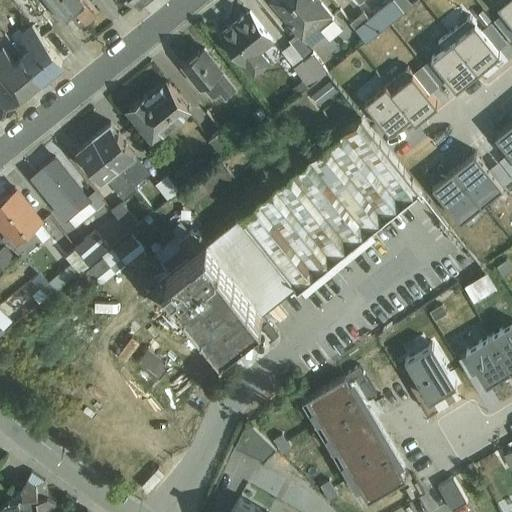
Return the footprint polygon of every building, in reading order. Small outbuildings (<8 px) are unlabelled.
[(86,23),(67,0),(47,0),(45,2),(57,17),(61,14),(65,19),(70,15),(80,28),(86,23)] [(67,0),(86,23),(97,15),(84,0),(67,0)] [(291,43),(319,78),(325,73),(328,71),(302,39),(305,37),(311,45),(325,34),(330,39),(343,29),(319,0),(272,0),(298,32),(289,40),(291,43)] [(404,10),(395,0),(390,0),(369,17),(364,10),(350,21),(366,41),(404,10)] [(395,0),(404,10),(413,2),(411,0),(395,0)] [(493,51),(511,37),(511,0),(487,0),(494,9),(474,22),(493,51)] [(250,11),(222,33),(255,75),(271,63),(262,51),(274,41),(250,11)] [(416,47),(446,90),(495,56),(464,13),(416,47)] [(70,15),(65,19),(75,31),(80,28),(70,15)] [(21,54),(42,80),(64,63),(32,23),(19,33),(30,47),(21,54)] [(319,78),(291,43),(282,50),(294,66),(293,67),(309,86),(319,78)] [(0,48),(0,73),(21,98),(42,80),(21,54),(14,59),(3,46),(0,48)] [(204,48),(185,63),(212,98),(221,91),(226,98),(236,90),(204,48)] [(429,96),(438,89),(414,60),(406,66),(429,96)] [(400,64),(357,98),(388,137),(431,103),(400,64)] [(21,98),(0,73),(0,112),(2,113),(21,98)] [(146,94),(129,108),(154,140),(192,110),(168,81),(149,97),(146,94)] [(362,115),(239,212),(241,215),(208,242),(198,232),(192,230),(190,232),(181,221),(174,228),(179,234),(156,254),(169,270),(158,278),(215,350),(246,325),(250,330),(267,316),(263,311),(297,284),(305,295),(376,239),(367,227),(418,186),(409,174),(399,161),(362,115)] [(511,120),(495,134),(510,151),(499,160),(511,177),(511,120)] [(222,129),(236,147),(246,139),(233,121),(222,129)] [(111,122),(94,136),(137,188),(152,177),(140,163),(142,162),(111,122)] [(236,147),(222,129),(209,139),(223,157),(236,147)] [(94,136),(78,149),(103,181),(108,177),(125,198),(137,188),(94,136)] [(454,167),(482,202),(511,177),(499,160),(490,168),(475,150),(454,167)] [(55,157),(38,172),(42,177),(38,180),(68,218),(69,217),(76,226),(105,203),(95,190),(87,197),(55,157)] [(192,160),(180,169),(187,178),(198,169),(192,160)] [(482,202),(454,167),(433,183),(461,219),(482,202)] [(167,174),(154,184),(167,200),(180,191),(167,174)] [(0,221),(16,242),(19,240),(28,251),(39,242),(41,243),(52,234),(15,188),(14,189),(15,190),(0,201),(0,221)] [(121,199),(111,208),(119,218),(129,232),(140,223),(121,199)] [(76,247),(89,264),(129,232),(119,218),(118,220),(110,216),(104,226),(103,226),(76,247)] [(145,249),(133,233),(114,249),(112,247),(102,255),(104,257),(85,272),(98,287),(145,249)] [(5,246),(0,249),(0,270),(15,258),(5,246)] [(49,281),(57,289),(89,264),(76,247),(65,255),(72,264),(49,281)] [(454,282),(465,300),(488,286),(477,268),(454,282)] [(57,289),(49,281),(39,272),(32,279),(50,295),(57,289)] [(0,326),(4,330),(13,320),(0,308),(0,326)] [(511,323),(490,337),(511,371),(511,370),(511,323)] [(115,355),(130,340),(124,334),(109,349),(115,355)] [(511,371),(490,337),(466,351),(487,385),(511,371)] [(395,353),(421,402),(450,386),(425,338),(395,353)] [(138,361),(159,378),(170,365),(148,348),(138,361)] [(350,381),(355,378),(356,377),(369,399),(373,397),(377,394),(360,366),(307,396),(315,408),(311,411),(319,423),(322,421),(330,434),(326,437),(334,450),(338,448),(346,460),(341,464),(357,489),(361,486),(369,499),(407,476),(401,466),(350,381)] [(117,367),(111,375),(131,391),(138,383),(117,367)] [(174,369),(154,394),(172,408),(192,383),(174,369)] [(350,381),(401,466),(406,463),(368,400),(355,378),(350,381)] [(248,422),(236,448),(259,459),(263,463),(275,450),(248,422)] [(283,433),(275,437),(284,453),(292,448),(283,433)] [(511,452),(503,457),(511,471),(511,470),(511,452)] [(139,490),(155,473),(148,466),(132,483),(139,490)] [(0,482),(0,511),(50,511),(51,511),(57,502),(48,496),(45,482),(32,472),(22,487),(11,491),(0,482)] [(454,477),(438,486),(452,510),(467,502),(454,477)] [(330,479),(322,484),(331,499),(339,494),(330,479)] [(264,511),(239,498),(231,511),(264,511)]
